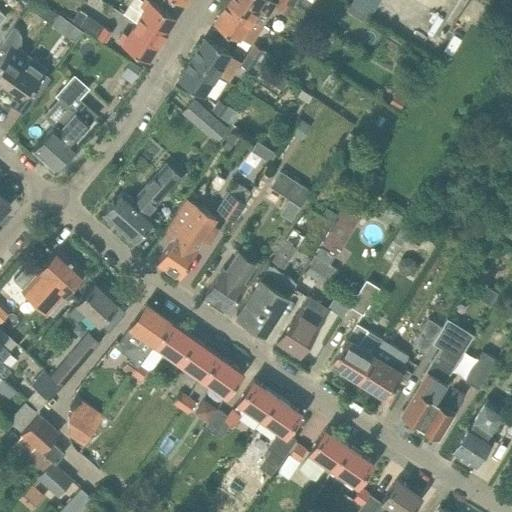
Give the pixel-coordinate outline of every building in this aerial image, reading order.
[(138,22),(162,37),(176,16),(150,0),(144,0),(141,6),(146,9),(138,22)] [(273,0),(228,0),(227,2),(263,26),(278,3),(273,0)] [(306,11),(292,2),(289,0),(283,0),(278,9),(299,22),(306,11)] [(353,0),(349,7),(368,20),(380,0),(353,0)] [(263,26),(227,2),(215,22),(240,38),(241,36),(252,43),(263,26)] [(52,24),(59,14),(44,4),(37,13),(52,24)] [(80,9),(73,20),(106,41),(113,30),(80,9)] [(149,58),(162,37),(138,22),(129,36),(124,33),(119,40),(149,58)] [(74,24),(66,34),(75,41),(83,31),(74,24)] [(0,82),(6,87),(29,56),(18,48),(21,40),(20,32),(15,26),(14,25),(0,44),(0,82)] [(192,56),(218,73),(229,80),(242,61),(230,53),(231,51),(206,35),(192,56)] [(254,43),(248,53),(257,60),(269,67),(276,56),(254,43)] [(289,78),(269,67),(257,60),(248,53),(242,64),(283,88),(289,78)] [(47,69),(29,56),(6,87),(20,97),(13,106),(24,113),(51,76),(44,72),(47,69)] [(204,94),(218,73),(192,56),(179,78),(204,94)] [(130,84),(139,72),(129,65),(121,77),(130,84)] [(71,107),(33,148),(55,167),(77,143),(74,140),(99,114),(80,97),(90,87),(75,74),(56,94),(71,107)] [(403,91),(409,94),(413,87),(407,83),(403,91)] [(389,104),(399,110),(407,96),(397,90),(389,104)] [(228,105),(219,99),(213,109),(221,115),(228,105)] [(228,127),(203,105),(191,119),(216,141),(228,127)] [(490,113),(478,105),(472,115),(484,123),(490,113)] [(299,120),(291,132),(300,138),(307,126),(299,120)] [(474,131),(465,126),(459,135),(468,141),(474,131)] [(500,140),(509,145),(509,144),(511,138),(511,136),(504,132),(500,140)] [(499,144),(495,142),(482,133),(473,147),(490,158),(499,144)] [(259,175),(275,150),(260,140),(251,153),(263,161),(256,172),(259,175)] [(149,212),(182,174),(168,161),(134,198),(124,189),(103,211),(135,240),(155,217),(149,212)] [(270,185),(302,207),(313,191),(281,170),(270,185)] [(217,207),(236,219),(247,201),(245,200),(252,190),(237,180),(231,191),(228,189),(217,207)] [(0,214),(10,203),(0,193),(0,214)] [(216,223),(220,217),(203,205),(188,194),(164,230),(175,236),(158,261),(180,276),(205,239),(211,243),(221,227),(216,223)] [(322,214),(334,221),(339,213),(327,206),(322,214)] [(322,244),(338,253),(359,218),(344,208),(322,244)] [(392,239),(401,245),(411,229),(402,224),(392,239)] [(306,233),(294,225),(272,260),(284,268),(306,233)] [(37,271),(38,271),(26,283),(24,290),(25,296),(28,301),(33,304),(39,303),(45,300),(56,289),(62,295),(84,271),(59,247),(37,271)] [(321,247),(306,272),(317,279),(327,285),(338,268),(331,264),(335,256),(333,255),(321,247)] [(224,266),(205,293),(228,308),(246,281),(244,280),(256,261),(240,250),(227,268),(224,266)] [(260,276),(237,313),(265,331),(289,294),(296,282),(268,264),(261,276),(260,276)] [(367,279),(351,304),(365,313),(381,287),(367,279)] [(118,302),(95,281),(82,296),(67,312),(78,322),(88,311),(99,322),(118,302)] [(489,285),(481,298),(494,305),(501,293),(489,285)] [(330,308),(308,293),(278,340),(300,354),(330,308)] [(348,297),(338,315),(343,318),(353,300),(348,297)] [(123,367),(132,373),(141,361),(155,341),(171,319),(147,302),(116,345),(131,356),(123,367)] [(420,428),(437,400),(439,396),(439,395),(447,381),(446,381),(475,333),(448,317),(443,325),(433,341),(440,346),(424,372),(426,374),(412,396),(401,413),(410,418),(408,421),(420,428)] [(426,352),(433,341),(443,325),(429,317),(413,344),(426,352)] [(171,319),(155,341),(179,358),(195,336),(171,319)] [(331,361),(358,378),(374,352),(360,343),(370,328),(358,320),(349,336),(347,335),(331,361)] [(65,361),(52,375),(61,383),(98,340),(89,331),(64,360),(65,361)] [(219,353),(195,336),(179,358),(204,375),(219,353)] [(374,352),(358,378),(385,395),(410,355),(383,338),(374,352)] [(0,374),(3,377),(4,377),(5,376),(12,369),(3,361),(12,351),(0,340),(0,374)] [(497,358),(484,350),(465,380),(479,387),(497,358)] [(219,353),(204,375),(189,396),(197,401),(211,381),(228,392),(243,370),(219,353)] [(132,373),(141,379),(149,367),(142,362),(141,361),(132,373)] [(61,383),(52,375),(45,369),(31,384),(47,398),(61,383)] [(18,388),(5,376),(4,377),(3,377),(0,379),(0,389),(12,400),(20,392),(17,389),(18,388)] [(262,417),(278,394),(254,377),(238,400),(262,417)] [(437,400),(420,428),(428,434),(430,431),(439,436),(465,393),(455,387),(444,405),(437,400)] [(181,407),(189,396),(182,390),(173,402),(181,407)] [(288,432),(302,411),(278,394),(262,417),(279,429),(267,446),(270,449),(259,465),(272,474),(296,437),(288,432)] [(81,440),(104,413),(84,396),(61,423),(81,440)] [(197,401),(189,396),(181,407),(189,413),(197,401)] [(37,412),(27,403),(22,409),(32,418),(37,412)] [(470,422),(453,449),(476,464),(492,436),(487,433),(499,413),(484,403),(471,423),(470,422)] [(229,414),(218,406),(206,425),(221,435),(230,422),(234,425),(243,413),(234,407),(229,414)] [(34,443),(53,459),(56,462),(66,451),(53,439),(61,430),(40,412),(21,433),(33,444),(34,443)] [(334,467),(350,444),(326,427),(310,450),(334,467)] [(307,448),(298,442),(290,454),(298,460),(307,448)] [(26,452),(44,469),(53,459),(34,443),(33,444),(26,452)] [(374,461),(350,444),(334,467),(358,483),(374,461)] [(286,477),(298,460),(290,454),(278,472),(286,477)] [(53,459),(44,469),(37,476),(58,495),(74,478),(56,462),(53,459)] [(289,477),(306,491),(318,475),(302,462),(289,477)] [(370,492),(355,511),(409,511),(422,494),(398,477),(381,500),(370,492)] [(35,504),(44,495),(32,483),(23,492),(35,504)] [(355,511),(370,492),(361,485),(353,497),(346,492),(331,511),(355,511)]
